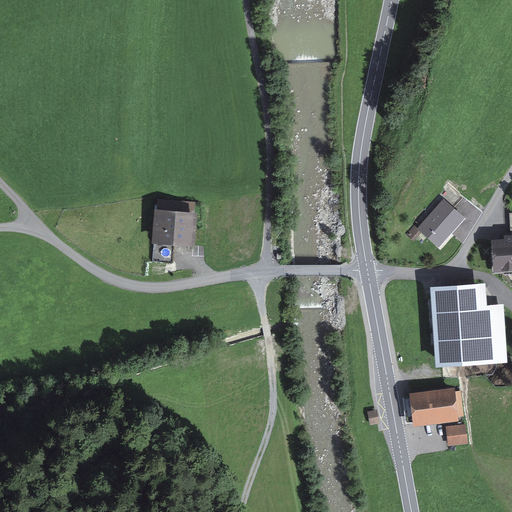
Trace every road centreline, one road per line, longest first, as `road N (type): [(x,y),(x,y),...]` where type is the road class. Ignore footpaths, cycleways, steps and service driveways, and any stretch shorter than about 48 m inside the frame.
road 1 (secondary): [(390,0),(358,192),(412,511)]
road 2 (unclassified): [(262,271),(269,138),(246,0)]
road 3 (track): [(262,271),(454,267)]
road 4 (track): [(266,323),(250,511)]
